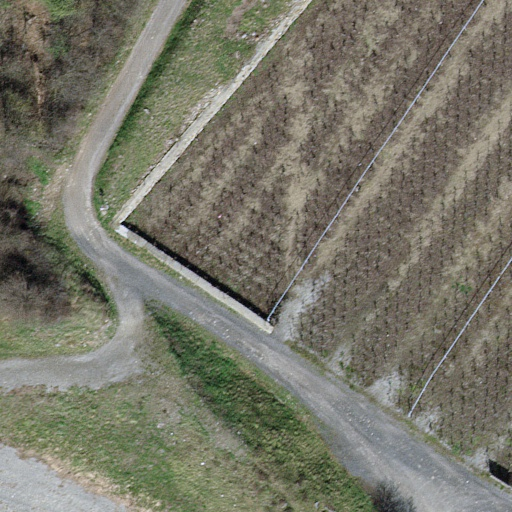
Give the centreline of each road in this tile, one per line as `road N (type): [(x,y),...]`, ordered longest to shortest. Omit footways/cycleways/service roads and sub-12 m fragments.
road 1 (track): [(504,511),(183,300),(130,281)]
road 2 (track): [(130,281),(78,220),(84,168),(171,0)]
road 3 (track): [(0,371),(74,370),(114,359),(131,328),(130,281)]
